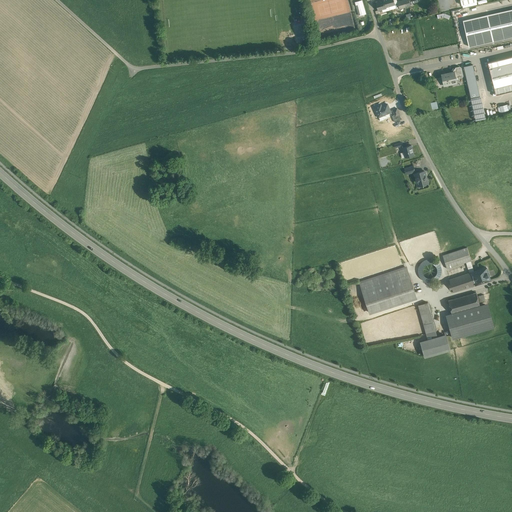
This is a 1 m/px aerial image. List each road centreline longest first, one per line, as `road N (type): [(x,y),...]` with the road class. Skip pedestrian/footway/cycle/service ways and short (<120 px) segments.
road 1 (primary): [(511,418),(387,390),(250,338),(140,279),(0,172)]
road 2 (track): [(346,511),(227,413),(120,357),(84,314),(0,274)]
road 3 (track): [(57,0),(132,67),(306,50),(378,33)]
road 4 (track): [(369,0),(430,158),(511,278)]
road 5 (track): [(509,274),(370,316)]
road 6 (track): [(163,383),(137,494),(162,511)]
